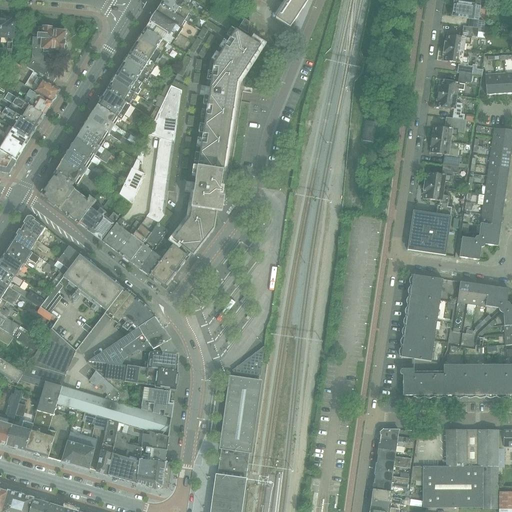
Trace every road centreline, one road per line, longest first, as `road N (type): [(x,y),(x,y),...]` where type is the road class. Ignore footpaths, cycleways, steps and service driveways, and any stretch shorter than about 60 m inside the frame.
road 1 (residential): [(393,258),(430,0)]
road 2 (tertiary): [(178,511),(198,367),(173,309)]
road 3 (tertiary): [(20,194),(127,16)]
road 4 (residential): [(255,193),(268,128),(320,0)]
road 5 (tertiary): [(173,309),(20,194)]
road 6 (tertiary): [(159,511),(0,465)]
road 7 (residential): [(370,416),(393,258)]
road 8 (residential): [(173,309),(255,193)]
road 9 (residential): [(370,416),(511,415)]
road 10 (residential): [(511,267),(393,258)]
